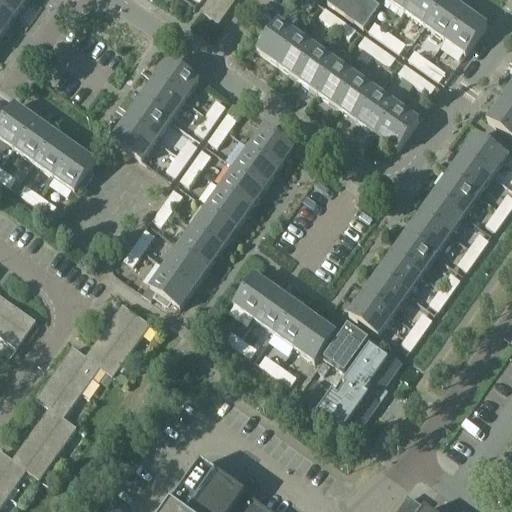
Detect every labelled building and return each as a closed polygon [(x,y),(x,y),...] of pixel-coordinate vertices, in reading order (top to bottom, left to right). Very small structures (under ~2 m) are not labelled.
[(25,0),(0,0),(0,10),(15,21),(29,2),(25,0)] [(222,0),(211,0),(208,5),(226,17),(233,7),(222,0)] [(307,0),(296,0),(294,4),(309,15),(316,6),(307,0)] [(366,0),(332,0),(328,7),(346,20),(354,26),(364,33),(380,10),(378,8),(366,0)] [(386,0),(385,2),(405,16),(416,0),(386,0)] [(445,0),(416,0),(405,16),(425,31),(447,0),(445,0)] [(447,0),(425,31),(445,45),(467,15),(447,0)] [(208,5),(201,15),(219,27),(226,17),(208,5)] [(0,10),(0,40),(1,41),(15,21),(0,10)] [(326,13),(319,22),(334,33),(341,24),(326,13)] [(467,15),(445,45),(466,60),(487,30),(467,15)] [(341,24),(334,33),(350,44),(356,34),(341,24)] [(266,43),(257,55),(277,69),(298,39),(279,25),(274,32),(269,28),(269,29),(266,33),(261,40),(266,43)] [(375,27),(369,36),(384,47),(391,38),(375,27)] [(391,38),(384,47),(399,58),(406,49),(391,38)] [(298,39),(277,69),(297,83),(318,53),(298,39)] [(365,41),(359,50),(374,61),(381,52),(365,41)] [(381,52),(374,61),(389,72),(396,63),(381,52)] [(318,53),(297,83),(317,98),(339,67),(318,53)] [(415,55),(409,64),(424,75),(430,66),(415,55)] [(169,64),(155,84),(185,106),(199,85),(169,64)] [(430,66),(424,75),(439,86),(446,77),(430,66)] [(339,67),(317,98),(337,112),(359,82),(339,67)] [(405,69),(399,78),(414,89),(420,80),(405,69)] [(420,80),(414,89),(429,100),(436,91),(420,80)] [(359,82),(337,112),(357,126),(379,96),(359,82)] [(155,84),(140,104),(170,126),(185,106),(155,84)] [(511,90),(502,105),(511,112),(511,90)] [(379,96),(357,126),(377,140),(399,110),(379,96)] [(140,104),(126,125),(156,146),(170,126),(140,104)] [(216,105),(206,121),(215,127),(225,112),(216,105)] [(511,112),(502,105),(487,125),(511,142),(511,112)] [(16,109),(0,131),(0,143),(14,153),(35,123),(16,109)] [(399,110),(377,140),(398,155),(419,125),(399,110)] [(230,115),(220,130),(229,137),(239,122),(230,115)] [(206,121),(195,136),(204,142),(215,127),(206,121)] [(35,123),(14,153),(34,168),(56,138),(35,123)] [(126,125),(112,145),(142,166),(156,146),(126,125)] [(220,130),(209,146),(218,152),(229,137),(220,130)] [(264,132),(250,152),(280,173),(294,153),(264,132)] [(56,138),(34,168),(55,182),(76,152),(56,138)] [(477,139),(462,160),(493,181),(507,160),(500,156),(504,151),(503,150),(493,143),(489,148),(477,139)] [(188,145),(177,160),(187,167),(197,151),(188,145)] [(76,152),(55,182),(75,197),(80,190),(85,193),(85,192),(92,182),(88,179),(96,166),(76,152)] [(250,152),(236,172),(266,193),(280,173),(250,152)] [(202,155),(191,170),(200,177),(211,161),(202,155)] [(177,160),(167,176),(176,182),(187,167),(177,160)] [(462,160),(448,179),(478,201),(493,181),(462,160)] [(191,170),(181,185),(190,192),(200,177),(191,170)] [(236,172),(221,192),(252,213),(266,193),(236,172)] [(1,173),(0,174),(0,185),(10,192),(17,183),(1,173)] [(448,179),(434,199),(464,221),(478,201),(448,179)] [(26,190),(20,199),(35,210),(41,201),(26,190)] [(221,192),(207,212),(237,233),(252,213),(221,192)] [(174,195),(163,210),(172,216),(183,201),(174,195)] [(434,199),(420,219),(450,241),(464,221),(434,199)] [(511,202),(508,199),(497,214),(506,221),(511,212),(511,202)] [(41,201),(35,210),(50,220),(56,211),(41,201)] [(163,210),(152,225),(162,232),(172,216),(163,210)] [(207,212),(193,232),(223,253),(237,233),(207,212)] [(497,214),(486,230),(495,236),(506,221),(497,214)] [(420,219),(406,239),(436,261),(450,241),(420,219)] [(193,232),(179,252),(209,273),(223,253),(193,232)] [(146,235),(135,250),(144,256),(155,241),(146,235)] [(406,239),(391,259),(421,281),(436,261),(406,239)] [(480,239),(469,254),(478,261),(489,245),(480,239)] [(135,250),(125,265),(134,271),(144,256),(135,250)] [(179,252),(165,272),(195,293),(209,273),(179,252)] [(469,254),(458,269),(467,276),(478,261),(469,254)] [(391,259),(377,279),(407,301),(421,281),(391,259)] [(165,272),(150,292),(157,297),(154,301),(154,302),(155,302),(165,310),(168,305),(180,314),(195,293),(165,272)] [(377,279),(363,299),(393,321),(407,301),(377,279)] [(451,279),(440,294),(450,300),(460,285),(451,279)] [(256,280),(234,310),(255,324),(276,294),(256,280)] [(276,294),(255,324),(275,339),(296,309),(276,294)] [(440,294),(430,309),(439,316),(450,300),(440,294)] [(363,299),(349,319),(379,341),(393,321),(363,299)] [(0,321),(10,307),(0,300),(0,321)] [(10,307),(0,321),(0,341),(17,354),(36,326),(10,307)] [(296,309),(275,339),(295,353),(317,323),(296,309)] [(122,311),(104,337),(132,356),(150,330),(123,310),(122,311)] [(423,318),(412,334),(421,340),(432,325),(423,318)] [(317,323),(295,353),(315,367),(320,360),(324,363),(332,352),(328,349),(336,337),(317,323)] [(332,352),(324,363),(345,378),(355,364),(367,348),(369,344),(357,336),(349,330),(341,340),(332,352)] [(227,332),(220,341),(235,352),(242,343),(227,332)] [(412,334),(401,349),(410,355),(421,340),(412,334)] [(104,337),(86,362),(100,371),(99,373),(113,382),(132,356),(104,337)] [(242,343),(235,352),(251,363),(257,354),(242,343)] [(318,416),(317,418),(342,436),(353,444),(379,407),(376,404),(381,397),(402,368),(391,360),(388,364),(370,350),(358,367),(348,381),(342,389),(345,391),(339,400),(333,396),(318,416)] [(57,375),(54,379),(81,398),(99,373),(100,371),(86,362),(77,355),(73,352),(57,375)] [(266,361),(260,370),(274,380),(281,371),(266,361)] [(281,371),(274,380),(289,391),(290,391),(297,382),(281,371)] [(51,383),(36,405),(39,407),(48,414),(63,424),(63,423),(81,398),(54,379),(51,383)] [(48,414),(30,440),(58,459),(77,433),(63,423),(63,424),(48,414)] [(30,440),(13,464),(27,475),(26,476),(39,485),(58,459),(30,440)] [(0,494),(8,501),(26,476),(27,475),(13,464),(3,458),(0,455),(0,494)] [(264,511),(202,467),(173,508),(169,511),(264,511)] [(0,511),(8,501),(0,494),(0,511)] [(409,502),(401,511),(420,511),(421,511),(409,502)]
